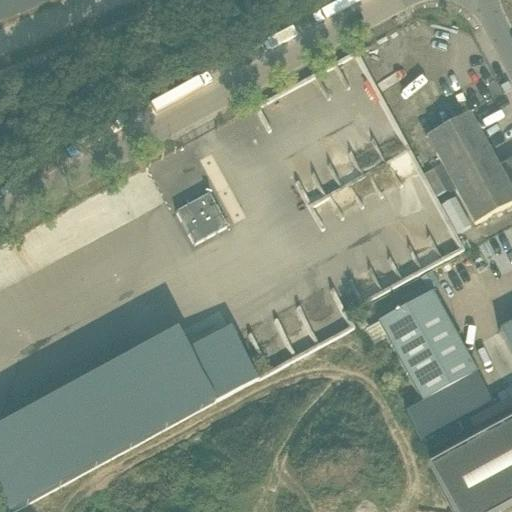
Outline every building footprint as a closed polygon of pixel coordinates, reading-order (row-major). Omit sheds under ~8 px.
[(0,0),(0,21),(51,0),(0,0)] [(511,206),(511,161),(510,161),(497,168),(468,115),(426,139),(474,227),(511,206)] [(208,196),(175,214),(194,248),(226,230),(208,196)] [(422,405),(447,391),(475,375),(431,296),(377,325),(422,405)] [(511,326),(499,333),(511,356),(511,326)] [(230,331),(185,355),(213,404),(256,380),(230,331)] [(511,426),(432,471),(454,511),(510,511),(511,511),(511,426)]
